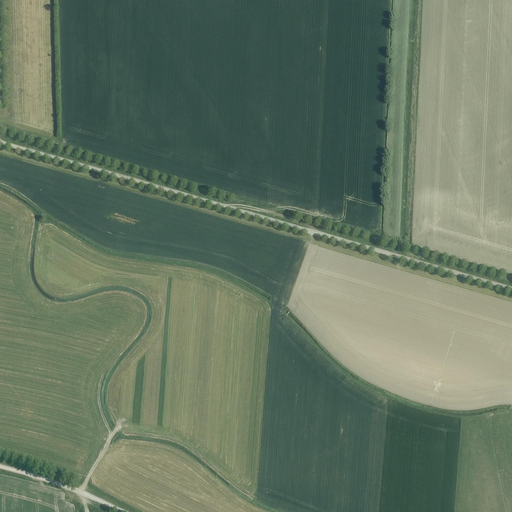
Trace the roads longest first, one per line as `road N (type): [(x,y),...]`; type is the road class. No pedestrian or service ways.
road 1 (unclassified): [(0,142),(511,289)]
road 2 (unclassified): [(123,511),(0,468)]
